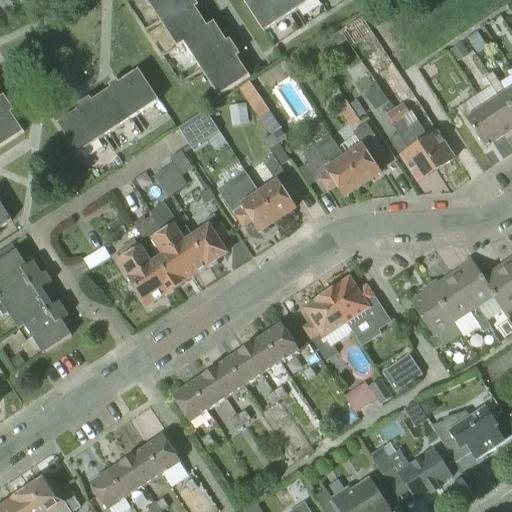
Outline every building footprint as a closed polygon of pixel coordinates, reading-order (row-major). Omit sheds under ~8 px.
[(184,44),(208,27),(195,9),(199,7),(194,0),(145,0),(177,49),(184,44)] [(264,33),(315,0),(246,0),(244,2),(264,33)] [(348,42),(353,51),(375,37),(364,17),(341,31),(348,42)] [(208,27),(184,44),(219,98),(250,77),(237,58),(240,56),(230,41),(227,43),(215,23),(208,27)] [(348,42),(341,31),(333,37),(340,47),(348,42)] [(451,51),(458,62),(468,55),(461,44),(451,51)] [(109,86),(111,90),(131,121),(159,102),(139,71),(119,84),(117,81),(109,86)] [(493,73),(489,76),(511,110),(511,89),(508,93),(506,94),(500,83),(493,73)] [(499,98),(484,108),(504,138),(511,132),(511,110),(489,76),(487,78),(486,78),(491,87),(499,98)] [(254,111),(264,104),(261,100),(259,97),(249,83),(239,89),(249,104),(252,107),(254,111)] [(78,156),(119,129),(131,121),(111,90),(98,98),(93,102),(90,99),(75,109),(77,112),(57,124),(78,156)] [(0,149),(24,133),(11,114),(14,112),(4,97),(2,98),(0,96),(0,149)] [(422,108),(415,97),(396,109),(437,172),(455,160),(437,132),(429,137),(413,113),(422,108)] [(357,103),(352,107),(361,120),(366,117),(357,103)] [(230,118),(248,116),(246,104),(229,106),(230,118)] [(465,104),(458,108),(466,120),(474,133),(485,150),(504,138),(484,108),(472,116),(465,104)] [(418,184),(437,172),(396,109),(394,110),(387,115),(395,128),(398,134),(389,140),(400,157),(418,184)] [(179,130),(192,150),(219,132),(206,112),(179,130)] [(345,118),(352,128),(360,122),(354,112),(345,118)] [(346,160),(362,186),(380,174),(373,163),(383,157),(371,140),(375,137),(366,124),(353,133),(359,142),(363,149),(346,160)] [(272,137),(277,145),(279,144),(287,139),(282,131),(272,137)] [(270,150),(277,145),(272,137),(263,143),(267,151),(270,150)] [(362,186),(346,160),(333,141),(318,151),(315,147),(304,155),(319,178),(328,192),(337,187),(344,198),(362,186)] [(281,167),(290,161),(279,144),(277,145),(270,150),(273,156),(281,167)] [(261,196),(277,222),(295,210),(288,199),(297,193),(273,156),(263,162),(278,185),(261,195),(261,196)] [(164,171),(177,192),(187,185),(173,165),(164,171)] [(167,198),(177,192),(164,171),(154,178),(167,198)] [(261,196),(261,195),(246,172),(219,190),(243,228),(253,222),(260,233),(277,222),(261,196)] [(93,176),(95,181),(101,177),(99,173),(93,176)] [(209,191),(200,197),(205,206),(214,200),(209,191)] [(0,229),(12,222),(0,203),(0,229)] [(210,266),(192,239),(185,244),(171,224),(176,221),(165,204),(152,213),(154,217),(193,277),(210,266)] [(192,239),(210,266),(227,255),(220,244),(229,238),(215,216),(206,222),(210,228),(192,239)] [(175,288),(193,277),(154,217),(147,222),(158,239),(153,242),(164,258),(158,262),(175,288)] [(175,288),(158,262),(151,266),(135,240),(118,250),(124,260),(120,263),(131,279),(130,280),(147,307),(175,288)] [(27,268),(17,252),(12,245),(0,252),(0,288),(6,298),(0,301),(8,315),(19,331),(25,327),(43,355),(72,337),(62,321),(68,317),(48,286),(52,283),(45,273),(41,276),(33,264),(27,268)] [(511,259),(502,266),(511,280),(511,259)] [(471,263),(451,276),(474,311),(478,308),(494,297),(482,279),(471,263)] [(511,280),(502,266),(483,279),(482,279),(495,298),(506,315),(511,311),(511,280)] [(451,276),(431,289),(454,324),(471,313),(478,323),(485,319),(478,308),(474,311),(451,276)] [(327,295),(347,325),(362,348),(381,336),(378,332),(391,324),(367,287),(358,293),(349,281),(327,295)] [(431,289),(411,303),(434,337),(431,339),(437,350),(445,345),(439,335),(438,334),(454,324),(431,289)] [(338,354),(328,337),(347,325),(327,295),(305,310),(313,323),(304,329),(326,362),(338,354)] [(478,323),(480,327),(484,333),(487,331),(492,328),(487,322),(485,319),(478,323)] [(282,364),(300,352),(282,325),(264,337),(282,364)] [(263,376),(282,364),(264,337),(245,349),(263,376)] [(245,388),(263,376),(245,349),(227,361),(245,388)] [(20,355),(11,361),(16,369),(25,363),(20,355)] [(410,355),(383,373),(396,393),(423,375),(410,355)] [(227,400),(245,388),(227,361),(209,373),(227,400)] [(310,369),(303,373),(309,382),(316,377),(310,369)] [(209,412),(227,400),(209,373),(191,385),(209,412)] [(380,381),(369,389),(381,406),(392,398),(380,381)] [(190,424),(209,412),(191,385),(172,397),(190,424)] [(274,392),(280,401),(287,396),(282,387),(274,392)] [(272,406),(280,401),(274,392),(267,397),(272,406)] [(418,401),(404,408),(415,427),(429,419),(418,401)] [(497,425),(487,408),(471,418),(467,412),(444,419),(445,423),(431,427),(456,465),(466,458),(473,468),(474,468),(478,462),(479,461),(476,458),(483,453),(486,456),(496,450),(495,448),(505,442),(495,427),(497,425)] [(238,417),(244,425),(251,420),(246,412),(238,417)] [(236,429),(244,425),(238,417),(231,422),(236,429)] [(209,435),(201,440),(207,449),(215,444),(209,435)] [(145,449),(163,476),(182,464),(164,437),(145,449)] [(452,479),(434,451),(410,466),(400,450),(389,457),(383,448),(370,457),(383,477),(396,469),(417,501),(452,479)] [(145,488),(163,476),(145,449),(127,461),(145,488)] [(127,500),(145,488),(127,461),(109,473),(127,500)] [(109,511),(127,500),(109,473),(90,485),(105,506),(109,511)] [(31,489),(45,511),(75,511),(81,508),(67,486),(57,493),(48,478),(31,489)] [(391,511),(370,479),(351,491),(349,487),(332,499),(326,491),(315,498),(324,511),(391,511)] [(198,488),(193,480),(185,485),(191,493),(198,488)] [(45,511),(31,489),(14,501),(21,511),(45,511)] [(156,504),(160,511),(162,511),(169,508),(163,500),(156,504)] [(21,511),(14,501),(0,509),(0,511),(21,511)] [(244,511),(243,511),(263,511),(257,502),(244,511)]
